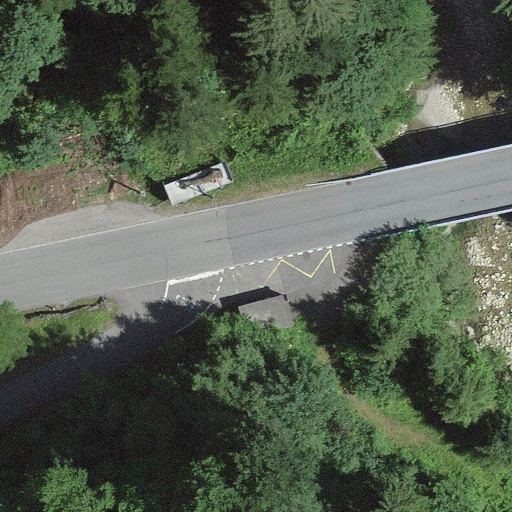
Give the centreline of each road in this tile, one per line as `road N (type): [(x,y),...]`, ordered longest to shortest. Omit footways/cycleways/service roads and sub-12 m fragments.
road 1 (tertiary): [(167,247),(511,174)]
road 2 (unclassified): [(167,247),(166,307),(145,330),(0,404)]
road 3 (tertiary): [(0,281),(167,247)]
